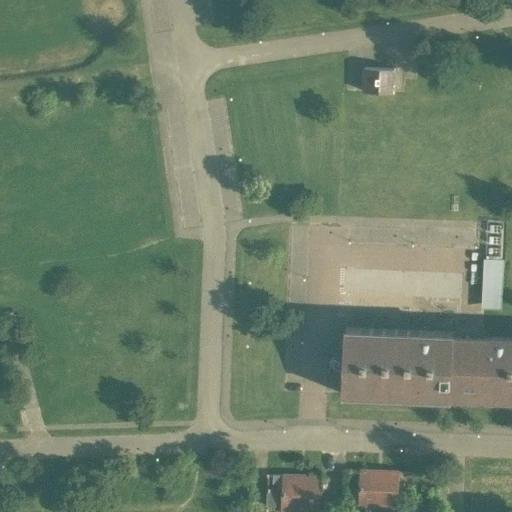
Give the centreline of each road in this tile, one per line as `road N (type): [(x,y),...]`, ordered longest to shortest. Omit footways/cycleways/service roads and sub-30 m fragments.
road 1 (unclassified): [(208,443),(214,237),(188,64)]
road 2 (unclassified): [(188,64),(511,15)]
road 3 (unclassified): [(511,447),(208,443)]
road 4 (unclassified): [(208,443),(0,450)]
